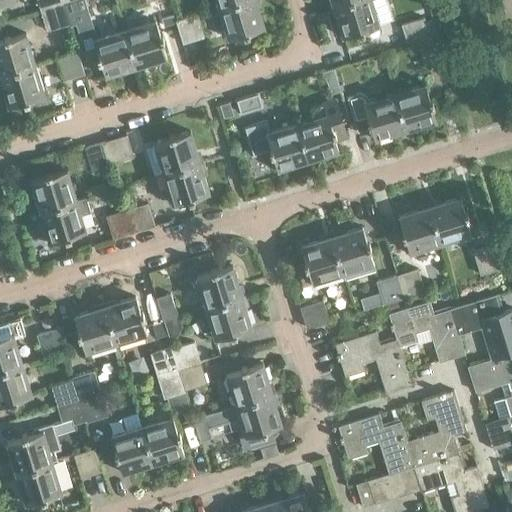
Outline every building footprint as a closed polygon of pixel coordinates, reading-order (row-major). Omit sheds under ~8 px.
[(63,2),(62,0),(37,0),(40,10),(63,3),(63,2)] [(256,0),(241,0),(218,7),(228,38),(243,33),(244,35),(250,33),(249,31),(265,26),(256,0)] [(372,0),(348,0),(333,5),(342,36),(358,31),(359,33),(365,32),(364,29),(380,25),(372,0)] [(63,3),(40,10),(47,31),(70,24),(63,3)] [(183,43),(204,37),(197,14),(176,20),(183,43)] [(410,44),(419,41),(431,38),(424,16),(402,24),(408,45),(410,44)] [(126,29),(137,66),(167,57),(162,41),(164,40),(163,35),(161,35),(156,20),(126,29)] [(137,66),(126,29),(94,39),(99,54),(97,55),(99,61),(101,60),(106,76),(137,66)] [(0,73),(36,63),(26,32),(10,37),(10,35),(4,37),(5,39),(0,40),(0,73)] [(431,38),(419,41),(427,64),(438,61),(431,38)] [(64,80),(85,73),(78,50),(57,57),(64,80)] [(36,63),(0,73),(0,79),(8,105),(24,100),(24,102),(30,101),(29,99),(45,94),(36,63)] [(334,68),(323,71),(333,93),(341,91),(334,68)] [(395,92),(406,130),(437,120),(432,104),(434,104),(432,98),(430,99),(426,83),(395,92)] [(358,132),(372,127),(376,139),(406,130),(395,92),(369,100),(367,95),(361,92),(348,95),(347,95),(358,132)] [(241,112),(262,105),(258,93),(237,100),(241,112)] [(312,107),(312,118),(298,122),(309,160),(340,150),(336,139),(347,135),(336,99),(335,99),(335,100),(312,107)] [(309,160),(298,122),(269,131),(264,118),(244,124),(253,153),(269,149),(271,154),(273,154),(278,170),(309,160)] [(163,173),(200,161),(191,130),(175,135),(174,133),(169,135),(169,137),(153,142),(163,173)] [(107,140),(114,163),(134,157),(127,134),(107,140)] [(114,163),(107,140),(85,146),(92,170),(114,163)] [(200,161),(163,173),(173,203),(188,198),(189,200),(195,199),(194,197),(210,191),(200,161)] [(40,210),(78,199),(68,168),(52,173),(52,171),(46,173),(46,175),(31,180),(40,210)] [(430,205),(441,243),(472,233),(467,217),(469,217),(467,211),(465,212),(460,196),(430,205)] [(78,199),(40,210),(50,241),(66,236),(66,238),(72,236),(71,234),(87,229),(78,199)] [(128,208),(136,231),(156,225),(148,202),(128,208)] [(441,243),(430,205),(399,215),(403,231),(401,231),(403,237),(405,236),(410,252),(441,243)] [(136,231),(128,208),(106,215),(114,237),(136,231)] [(369,247),(371,247),(369,241),(367,242),(363,226),(332,235),(344,273),(346,280),(376,270),(369,247)] [(313,282),(344,273),(332,235),(301,245),(306,261),(304,261),(305,263),(298,265),(304,285),(313,282)] [(481,274),(502,267),(495,244),(474,251),(481,274)] [(0,249),(0,274),(12,271),(5,248),(0,249)] [(205,307),(243,295),(233,265),(217,270),(217,268),(211,269),(212,271),(196,276),(205,307)] [(398,275),(405,297),(425,290),(418,268),(398,275)] [(405,297),(398,275),(376,281),(383,303),(405,297)] [(163,320),(184,313),(177,290),(156,297),(163,320)] [(511,308),(501,312),(496,294),(451,308),(459,333),(460,333),(492,323),(496,337),(488,339),(494,357),(494,358),(511,352),(511,308)] [(105,305),(117,342),(147,333),(142,317),(144,316),(143,311),(141,311),(136,295),(105,305)] [(243,295),(205,307),(215,338),(231,333),(231,335),(237,333),(237,331),(252,326),(243,295)] [(300,306),(307,327),(330,320),(323,299),(300,306)] [(430,327),(440,361),(466,353),(460,333),(459,333),(451,308),(434,313),(430,300),(389,313),(392,322),(390,322),(392,328),(394,327),(397,338),(398,338),(400,345),(419,339),(416,332),(430,327)] [(117,342),(105,305),(74,314),(79,330),(77,331),(79,337),(81,336),(86,352),(117,342)] [(0,325),(0,370),(23,363),(15,337),(26,333),(21,319),(0,325)] [(44,357),(65,350),(58,327),(37,334),(44,357)] [(376,357),(386,390),(386,391),(412,383),(400,345),(398,338),(397,338),(380,343),(376,330),(336,342),(338,352),(336,352),(338,358),(340,357),(346,375),(365,369),(363,362),(376,357)] [(172,349),(178,369),(200,362),(194,342),(172,349)] [(178,369),(172,349),(171,345),(149,352),(156,375),(178,369)] [(468,365),(476,391),(509,381),(511,389),(511,394),(506,397),(511,415),(511,352),(494,358),(494,357),(468,365)] [(200,362),(178,369),(185,390),(206,383),(200,362)] [(236,404),(273,393),(264,362),(248,367),(247,365),(242,367),(242,369),(226,374),(236,404)] [(23,363),(0,370),(0,403),(11,400),(12,402),(18,401),(17,399),(33,394),(23,363)] [(73,375),(74,378),(80,398),(101,392),(94,369),(73,375)] [(185,392),(185,390),(178,369),(156,375),(163,399),(185,392)] [(80,398),(74,378),(51,385),(58,405),(80,398)] [(439,394),(421,400),(427,419),(435,416),(439,430),(407,440),(406,440),(414,465),(459,451),(454,434),(467,430),(454,389),(445,392),(444,390),(439,392),(439,394)] [(80,398),(87,419),(87,420),(108,414),(101,392),(80,398)] [(273,393),(236,404),(245,435),(261,430),(262,432),(267,431),(267,428),(283,424),(273,393)] [(87,419),(80,398),(58,405),(62,419),(73,415),(75,423),(87,419)] [(196,414),(201,438),(223,433),(218,409),(196,414)] [(339,435),(341,441),(343,440),(348,458),(368,452),(365,444),(379,440),(389,473),(392,472),(403,469),(414,465),(406,440),(407,440),(401,420),(383,426),(379,413),(338,425),(341,435),(339,435)] [(494,448),(511,442),(511,415),(486,423),(494,448)] [(142,425),(154,463),(184,453),(179,437),(182,437),(180,431),(178,432),(173,416),(142,425)] [(16,472),(53,460),(58,459),(55,449),(60,448),(52,423),(33,429),(35,433),(28,435),(28,432),(22,434),(22,436),(7,441),(16,472)] [(154,463),(142,425),(111,435),(116,450),(114,451),(116,457),(118,456),(123,472),(154,463)] [(81,477),(103,470),(96,447),(74,454),(81,477)] [(456,511),(467,511),(475,509),(476,511),(481,510),(481,508),(490,505),(477,464),(464,468),(459,451),(414,465),(403,469),(410,492),(421,488),(421,490),(455,480),(459,493),(451,496),(456,511)] [(53,460),(16,472),(26,503),(41,498),(42,500),(48,498),(47,496),(63,491),(53,460)] [(403,469),(392,472),(398,495),(410,492),(403,469)] [(392,472),(389,473),(380,476),(387,499),(398,495),(392,472)] [(356,483),(363,506),(387,499),(380,476),(356,483)] [(323,511),(310,511),(303,491),(273,500),(276,511),(330,511),(330,510),(323,511)] [(276,511),(273,500),(242,510),(242,511),(276,511)]
